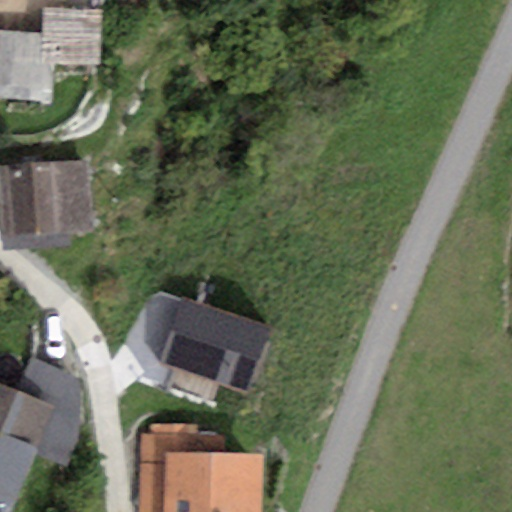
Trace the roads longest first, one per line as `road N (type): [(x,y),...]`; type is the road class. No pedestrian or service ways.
road 1 (residential): [(322,511),(511,54)]
road 2 (track): [(0,259),(95,344),(119,511)]
